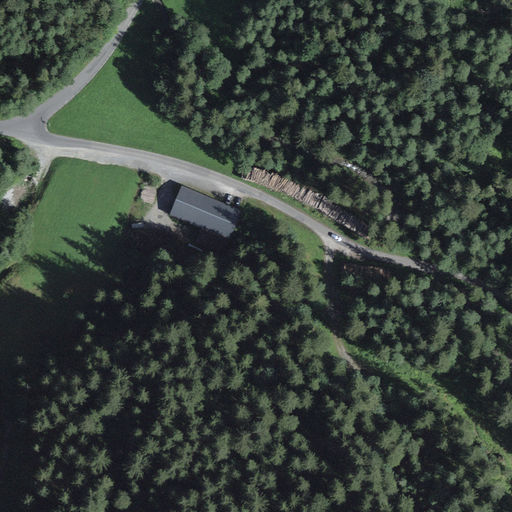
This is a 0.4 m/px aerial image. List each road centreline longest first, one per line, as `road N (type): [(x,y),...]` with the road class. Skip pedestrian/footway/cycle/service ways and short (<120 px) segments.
road 1 (unclassified): [(47,138),(210,174),(350,246),(423,267),(511,322)]
road 2 (residential): [(139,0),(95,64),(44,114)]
